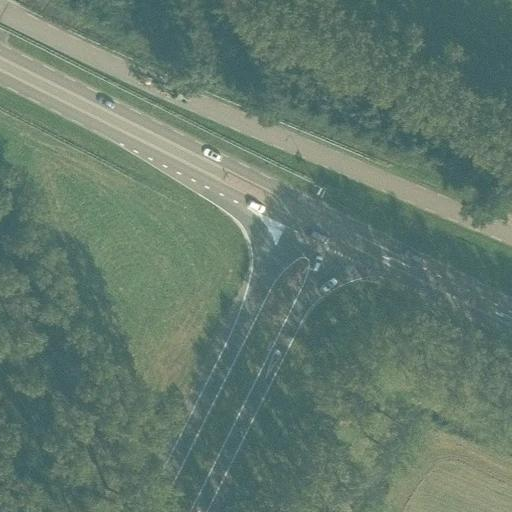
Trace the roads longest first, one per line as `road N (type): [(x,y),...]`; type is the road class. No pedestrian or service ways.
road 1 (unclassified): [(511,235),(0,9)]
road 2 (primary): [(323,212),(0,49)]
road 3 (primary): [(0,77),(291,223)]
road 4 (motorway): [(291,223),(148,511)]
road 5 (motorway): [(196,511),(332,243)]
road 6 (primary): [(511,305),(323,212)]
road 7 (primary): [(332,243),(511,333)]
